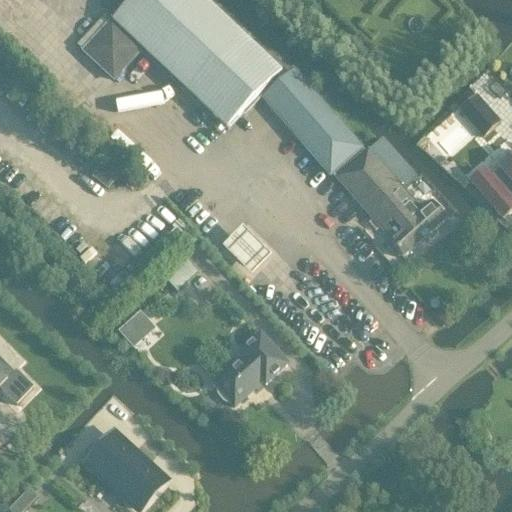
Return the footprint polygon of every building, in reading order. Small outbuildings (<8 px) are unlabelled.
[(228,132),(259,97),(280,75),(202,0),(134,0),(84,53),(115,82),(142,51),(228,132)] [(363,155),(295,77),(289,79),(284,73),(280,75),(259,97),(330,178),(332,176),(393,245),(391,247),(402,261),(446,222),(431,205),(431,206),(429,203),(420,210),(400,190),(413,178),(381,142),(370,152),(369,151),(363,155)] [(458,113),(483,141),(502,124),(477,96),(458,113)] [(511,161),(508,165),(511,169),(511,173),(497,187),(484,173),(471,185),(496,214),(504,223),(511,215),(511,161)] [(127,344),(148,324),(141,316),(120,335),(127,344)] [(263,384),(266,388),(287,368),(261,338),(239,358),(242,361),(214,387),(219,393),(217,394),(219,398),(224,404),(227,405),(229,404),(234,410),(263,384)] [(0,391),(17,408),(34,391),(16,374),(14,376),(0,361),(0,391)] [(138,511),(139,511),(165,485),(116,440),(90,467),(138,511)] [(26,511),(38,499),(30,491),(9,511),(26,511)]
